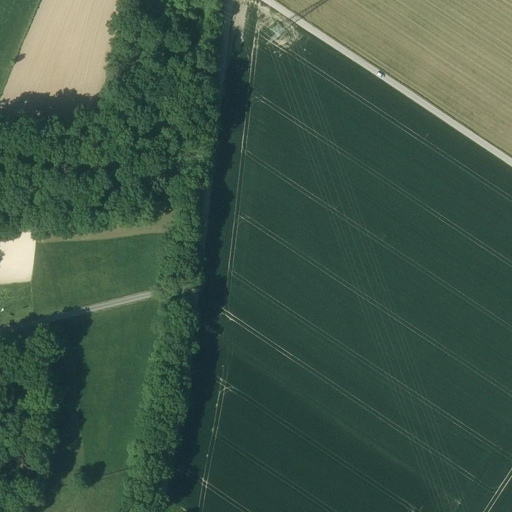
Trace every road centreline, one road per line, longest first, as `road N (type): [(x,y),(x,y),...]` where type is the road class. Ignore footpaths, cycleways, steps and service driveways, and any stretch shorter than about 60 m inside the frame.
road 1 (track): [(228,0),(184,387),(156,511)]
road 2 (track): [(511,161),(265,0)]
road 3 (track): [(0,332),(195,284)]
